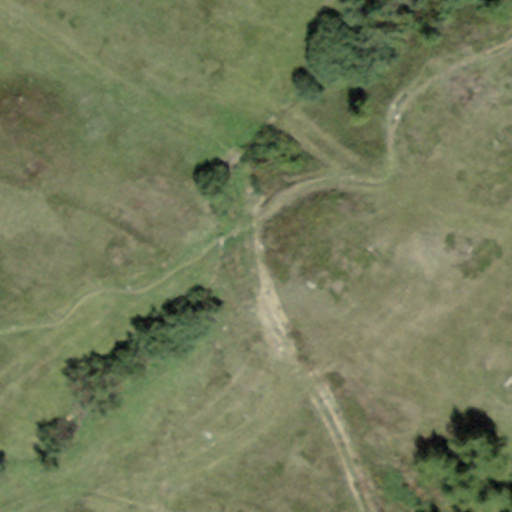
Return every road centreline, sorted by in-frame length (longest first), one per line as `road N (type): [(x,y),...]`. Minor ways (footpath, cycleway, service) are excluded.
road 1 (track): [(258,222),(293,191),(371,182),(385,173),(397,108),(426,79),(511,31)]
road 2 (track): [(371,511),(312,383),(277,336),(259,293),(252,258),(258,222)]
road 3 (track): [(0,484),(133,511)]
